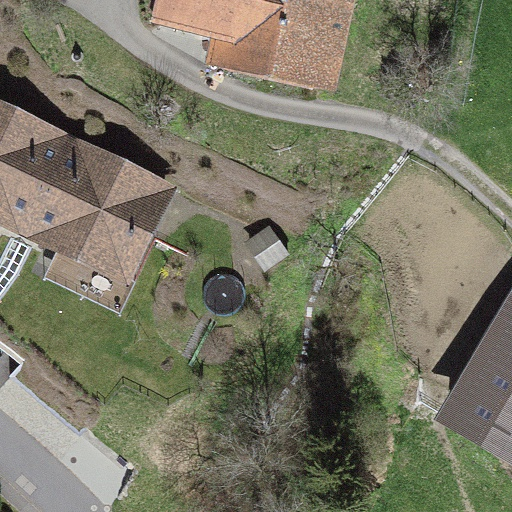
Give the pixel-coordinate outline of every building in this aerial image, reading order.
[(166,0),(162,19),(234,35),(227,66),(315,87),(334,0),(166,0)] [(0,219),(27,232),(67,146),(0,113),(0,219)] [(166,193),(67,146),(27,232),(124,279),(166,193)] [(251,243),(268,267),(287,254),(270,230),(251,243)] [(511,318),(451,420),(511,455),(511,318)]
